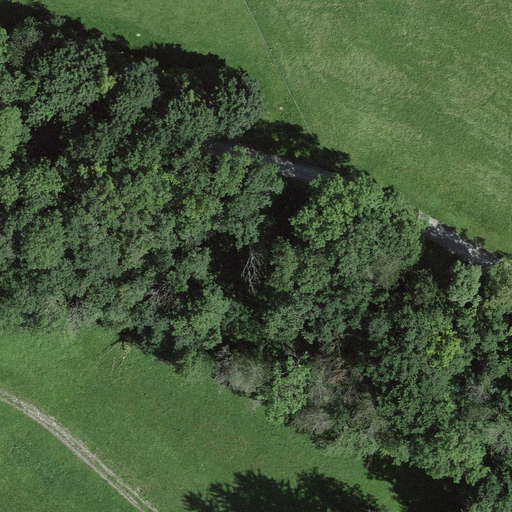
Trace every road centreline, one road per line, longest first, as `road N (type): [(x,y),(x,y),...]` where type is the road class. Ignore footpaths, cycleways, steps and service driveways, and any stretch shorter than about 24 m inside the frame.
road 1 (track): [(511,256),(458,216),(338,167),(109,126),(0,122)]
road 2 (track): [(0,395),(73,443),(149,511)]
